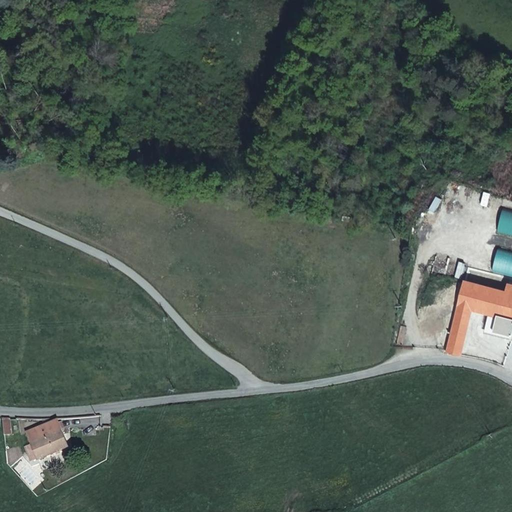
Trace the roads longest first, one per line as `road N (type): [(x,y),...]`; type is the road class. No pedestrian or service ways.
road 1 (unclassified): [(0,208),(131,273),(256,395)]
road 2 (unclassified): [(511,384),(492,374),(393,365),(256,395)]
road 3 (unclassified): [(256,395),(71,409),(0,403)]
